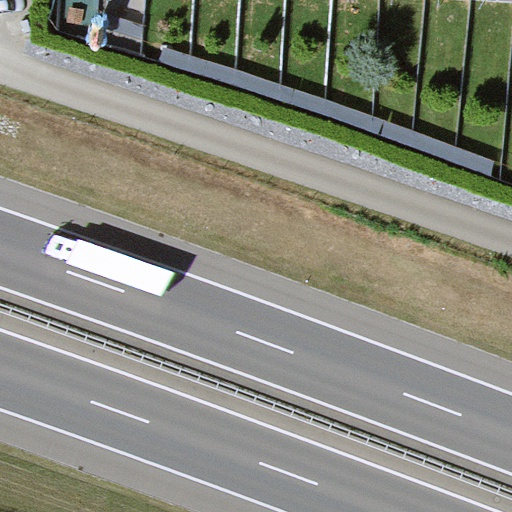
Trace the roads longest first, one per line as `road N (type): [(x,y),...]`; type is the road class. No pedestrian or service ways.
road 1 (motorway): [(511,448),(0,259)]
road 2 (track): [(0,64),(511,237)]
road 3 (motorway): [(0,378),(364,511)]
